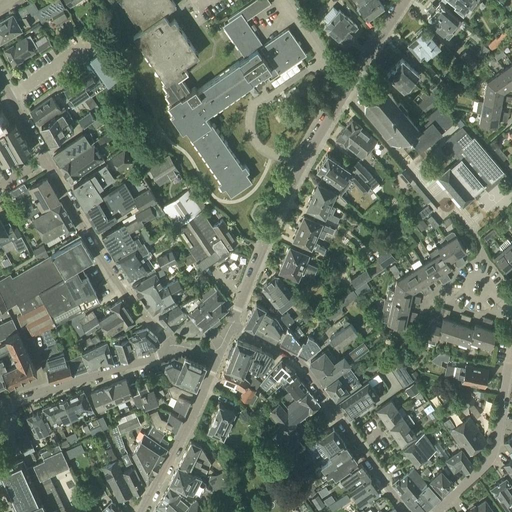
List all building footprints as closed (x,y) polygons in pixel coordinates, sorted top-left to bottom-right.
[(51,15),(62,9),(64,8),(58,0),(54,0),(37,10),(32,2),(12,14),(16,21),(21,18),(25,25),(38,17),(41,22),(51,15)] [(168,92),(184,82),(181,78),(188,73),(183,65),(198,54),(173,19),(171,20),(166,13),(176,6),(171,0),(118,0),(135,23),(138,21),(143,28),(133,35),(166,82),(163,84),(168,92)] [(242,167),(212,123),(211,121),(210,122),(205,115),(206,115),(206,114),(249,85),(253,82),(252,82),(254,81),(257,85),(261,86),(266,83),(261,76),(262,75),(263,76),(265,74),(269,80),(306,54),(288,28),(263,45),(247,22),(246,21),(271,4),(268,0),(254,0),(227,19),(229,22),(222,26),(224,30),(225,29),(243,56),(244,58),(239,62),(238,61),(235,64),(198,90),(195,86),(189,90),(184,82),(168,92),(165,94),(171,102),(168,105),(174,113),(170,115),(182,132),(186,129),(190,136),(189,136),(191,138),(221,181),(218,183),(222,189),(225,187),(230,195),(243,186),(240,182),(249,176),(246,172),(249,170),(245,164),(242,167)] [(375,12),(366,0),(353,0),(367,18),(375,12)] [(366,0),(375,12),(383,6),(378,0),(366,0)] [(478,0),(451,0),(455,4),(454,4),(468,16),(474,9),(471,7),(473,5),(473,6),(478,0)] [(431,11),(427,16),(430,18),(431,17),(438,23),(436,26),(442,31),(439,34),(443,38),(449,31),(447,29),(451,24),(455,28),(462,21),(457,17),(458,17),(439,1),(436,5),(433,2),(428,8),(431,11)] [(62,9),(51,15),(57,25),(68,18),(62,9)] [(357,26),(339,9),(324,26),(343,43),(357,26)] [(16,21),(12,14),(12,13),(0,20),(0,31),(17,22),(16,21)] [(0,41),(21,29),(17,22),(0,31),(0,41)] [(439,45),(424,28),(416,35),(417,36),(407,45),(419,60),(424,55),(426,57),(439,45)] [(8,57),(34,42),(30,35),(13,45),(13,44),(4,50),(8,57)] [(40,53),(53,47),(49,40),(37,47),(40,53)] [(497,46),(493,40),(487,45),(493,52),(498,47),(497,46)] [(37,47),(34,42),(8,57),(13,65),(22,60),(22,59),(35,52),(33,50),(37,47)] [(489,50),(484,45),(476,54),(482,59),(489,50)] [(466,48),(458,56),(470,69),(479,61),(466,48)] [(493,55),(496,60),(504,54),(501,49),(493,55)] [(456,60),(449,51),(445,54),(453,63),(456,60)] [(80,80),(64,90),(74,105),(90,94),(91,97),(108,86),(118,79),(101,53),(90,60),(91,62),(86,65),(87,67),(88,68),(90,71),(90,72),(92,73),(81,81),(80,80)] [(17,65),(23,73),(40,62),(34,54),(17,65)] [(411,80),(418,73),(401,58),(394,66),(411,80)] [(394,66),(386,75),(403,89),(411,80),(394,66)] [(511,81),(504,69),(494,76),(504,91),(510,87),(511,85),(511,81)] [(450,89),(436,74),(431,77),(445,93),(450,89)] [(486,81),(482,102),(500,105),(501,100),(502,94),(503,92),(504,91),(494,76),(487,81),(486,81)] [(427,96),(432,101),(443,92),(436,84),(431,88),(433,91),(427,96)] [(56,99),(64,96),(61,87),(53,90),(56,99)] [(398,144),(400,142),(412,156),(456,121),(441,104),(426,116),(429,118),(418,128),(405,112),(407,111),(399,101),(397,103),(384,87),(380,91),(378,89),(370,96),(372,98),(365,104),(364,112),(390,143),(398,144)] [(39,124),(61,110),(51,96),(30,111),(39,124)] [(432,101),(427,96),(418,104),(422,109),(432,101)] [(95,102),(90,105),(95,112),(92,114),(90,112),(89,112),(77,120),(83,128),(91,122),(103,114),(100,109),(101,109),(95,101),(95,102)] [(478,101),(476,111),(481,112),(498,115),(499,111),(500,105),(482,102),(478,101)] [(47,136),(72,118),(66,110),(41,127),(41,128),(42,128),(47,136)] [(481,112),(479,123),(496,126),(498,120),(497,120),(498,115),(481,112)] [(107,120),(103,114),(91,122),(95,128),(107,120)] [(72,118),(47,136),(51,144),(50,144),(51,145),(73,129),(69,124),(74,121),(72,118)] [(359,140),(369,148),(376,140),(360,126),(360,125),(351,118),(345,126),(361,137),(359,140)] [(455,122),(460,128),(462,127),(464,124),(459,118),(456,121),(455,122)] [(30,150),(15,123),(8,127),(1,131),(14,154),(16,154),(18,157),(30,150)] [(361,137),(345,126),(335,138),(344,145),(345,144),(361,158),(369,148),(359,140),(361,137)] [(483,185),(484,187),(484,186),(487,190),(505,175),(502,171),(503,171),(473,136),(471,138),(462,127),(460,128),(445,141),(449,146),(460,158),(450,167),(449,166),(437,176),(462,205),(474,195),(473,194),(482,186),(483,186),(483,185)] [(14,154),(1,131),(0,131),(0,162),(1,165),(14,158),(12,156),(14,154)] [(59,164),(94,141),(93,141),(90,133),(84,135),(83,133),(65,146),(64,146),(54,153),(56,156),(56,155),(61,162),(59,163),(59,164)] [(74,169),(65,173),(71,182),(104,161),(93,144),(85,149),(91,158),(74,169)] [(498,155),(502,152),(497,146),(494,149),(498,155)] [(74,169),(91,158),(85,149),(60,165),(65,173),(74,169)] [(124,149),(111,158),(120,171),(133,162),(124,149)] [(149,160),(156,156),(153,151),(146,155),(149,160)] [(502,152),(498,155),(503,160),(507,157),(502,152)] [(340,195),(350,182),(351,181),(344,176),(349,169),(327,153),(321,161),(316,169),(328,178),(326,182),(340,195)] [(511,156),(510,154),(503,161),(508,166),(511,162),(511,156)] [(148,167),(159,184),(179,172),(168,155),(148,167)] [(358,160),(351,166),(356,172),(357,172),(364,181),(371,175),(363,166),(358,160)] [(85,208),(108,192),(107,191),(112,187),(109,182),(113,179),(105,166),(73,186),(85,207),(85,208)] [(411,179),(403,170),(398,174),(407,183),(411,179)] [(357,172),(351,177),(363,191),(369,186),(364,181),(357,172)] [(125,182),(131,177),(127,173),(121,178),(125,182)] [(364,181),(369,186),(373,190),(379,184),(371,175),(364,181)] [(13,203),(22,198),(29,209),(21,214),(24,220),(32,215),(31,214),(40,208),(41,209),(59,200),(46,177),(26,188),(23,184),(15,189),(8,193),(13,203)] [(124,182),(108,192),(85,208),(98,230),(110,223),(110,222),(136,204),(139,210),(150,204),(156,200),(143,179),(127,188),(124,182)] [(330,205),(335,193),(318,185),(316,190),(314,190),(312,194),(313,196),(312,197),(330,205)] [(188,190),(187,191),(162,207),(175,227),(175,228),(197,260),(196,261),(201,268),(213,260),(218,261),(229,254),(227,251),(228,250),(227,248),(212,226),(188,190)] [(346,201),(340,195),(337,199),(343,204),(346,201)] [(330,205),(312,197),(312,199),(310,199),(308,203),(309,204),(307,209),(325,217),(337,222),(339,218),(333,215),(336,208),(330,205)] [(75,228),(67,215),(60,202),(52,207),(52,209),(33,220),(45,242),(65,231),(66,233),(75,228)] [(433,212),(437,209),(431,202),(428,205),(433,212)] [(150,204),(139,210),(134,213),(137,218),(125,225),(124,223),(101,236),(114,258),(151,237),(143,223),(145,222),(144,221),(156,215),(150,204)] [(322,223),(304,215),(301,222),(299,222),(298,225),(299,226),(298,228),(316,236),(322,223)] [(434,228),(439,224),(431,215),(426,218),(434,228)] [(425,223),(420,217),(413,222),(419,229),(425,223)] [(448,217),(443,221),(446,226),(452,222),(448,217)] [(0,219),(0,243),(1,245),(11,240),(17,251),(19,251),(26,247),(20,235),(16,236),(12,228),(10,225),(5,228),(0,219)] [(507,222),(504,219),(499,223),(502,227),(507,222)] [(222,220),(212,226),(227,248),(231,246),(232,248),(237,245),(236,243),(237,242),(222,220)] [(15,226),(12,228),(16,236),(20,235),(20,234),(15,226)] [(311,247),(316,236),(298,228),(298,229),(296,229),(295,232),(296,234),(293,240),(311,247)] [(451,232),(444,236),(448,241),(447,242),(456,257),(457,258),(462,265),(465,262),(460,254),(466,251),(456,236),(454,232),(451,232)] [(491,236),(488,232),(482,237),(485,241),(491,236)] [(155,235),(151,237),(114,258),(129,280),(140,274),(132,261),(143,255),(148,251),(146,246),(157,239),(155,235)] [(61,249),(12,277),(10,274),(0,279),(0,292),(7,308),(17,304),(17,305),(33,296),(81,266),(93,259),(79,236),(60,247),(61,249)] [(447,242),(437,247),(447,263),(447,262),(453,259),(456,257),(447,242)] [(511,244),(510,243),(503,249),(511,260),(511,244)] [(43,245),(33,251),(37,258),(47,252),(43,245)] [(286,252),(285,259),(302,266),(307,254),(290,247),(289,248),(287,249),(286,252)] [(437,248),(428,253),(431,258),(446,281),(450,279),(448,275),(445,271),(450,268),(447,262),(447,263),(437,247),(437,248)] [(381,253),(388,265),(396,260),(388,248),(381,253)] [(511,264),(511,260),(503,249),(494,257),(505,270),(511,264)] [(171,251),(157,258),(162,268),(177,261),(171,251)] [(186,266),(196,261),(191,254),(182,258),(186,266)] [(146,259),(143,255),(132,261),(140,274),(153,268),(147,258),(146,259)] [(431,258),(422,264),(432,279),(437,276),(442,284),(446,281),(431,258)] [(302,266),(285,259),(283,263),(281,264),(279,267),(280,269),(280,271),(297,278),(302,266)] [(422,264),(413,270),(423,285),(427,283),(432,279),(422,264)] [(207,275),(212,271),(207,265),(202,268),(207,275)] [(22,314),(17,317),(22,327),(26,325),(33,336),(68,318),(83,310),(99,301),(81,266),(33,296),(17,305),(22,314)] [(366,268),(351,278),(357,287),(372,277),(366,268)] [(413,270),(403,276),(414,291),(419,287),(424,295),(428,293),(424,287),(423,285),(413,270)] [(138,293),(159,280),(155,273),(132,285),(136,291),(138,293)] [(263,285),(262,290),(275,306),(277,304),(282,310),(293,301),(292,299),(296,296),(293,291),(291,293),(278,277),(274,276),(263,285)] [(414,291),(403,276),(396,281),(392,301),(409,305),(410,300),(414,301),(414,303),(419,304),(420,297),(413,296),(411,294),(412,292),(414,291)] [(165,289),(144,302),(152,314),(160,310),(161,311),(176,303),(172,296),(183,290),(178,279),(164,286),(165,289)] [(159,280),(138,293),(139,296),(140,295),(144,302),(165,289),(164,286),(162,287),(159,280)] [(179,306),(182,310),(184,309),(203,331),(206,334),(221,321),(218,318),(228,310),(221,302),(224,299),(213,286),(201,297),(199,294),(179,306)] [(343,294),(339,289),(333,293),(337,298),(343,294)] [(346,299),(349,302),(357,297),(352,290),(347,294),(349,297),(346,299)] [(84,312),(83,310),(68,318),(71,324),(78,334),(79,336),(85,332),(86,333),(100,324),(102,327),(128,310),(120,300),(110,306),(110,305),(109,306),(107,305),(104,308),(103,311),(105,315),(98,319),(92,310),(87,313),(86,311),(84,312)] [(409,305),(392,301),(385,300),(382,310),(415,317),(416,313),(408,311),(409,305)] [(329,320),(342,311),(336,302),(320,313),(324,319),(327,317),(329,320)] [(283,341),(287,333),(281,330),(282,327),(276,317),(266,312),(268,309),(256,303),(250,312),(269,323),(264,334),(279,342),(280,340),(283,341)] [(182,310),(179,306),(166,313),(158,317),(169,330),(177,325),(176,324),(186,316),(182,310)] [(426,336),(424,341),(435,344),(436,339),(446,309),(441,308),(437,321),(431,319),(426,336)] [(415,317),(382,310),(377,309),(376,315),(382,317),(381,321),(404,326),(406,320),(414,322),(415,317)] [(446,309),(436,339),(438,335),(447,338),(453,321),(447,319),(450,311),(446,309)] [(135,321),(128,310),(102,327),(108,336),(123,326),(125,328),(135,321)] [(269,323),(250,312),(244,324),(264,334),(269,323)] [(286,312),(280,318),(286,326),(293,321),(286,312)] [(475,324),(473,328),(474,328),(470,341),(479,344),(488,319),(483,317),(481,326),(475,324)] [(0,339),(5,337),(17,331),(11,319),(0,324),(0,339)] [(488,319),(479,344),(490,348),(495,331),(489,329),(492,321),(488,319)] [(334,345),(335,344),(337,346),(356,332),(350,323),(349,322),(347,321),(343,324),(343,326),(344,327),(330,338),(331,339),(330,340),(329,342),(331,345),(334,345)] [(453,321),(447,338),(458,342),(463,325),(459,323),(453,321)] [(463,325),(458,342),(468,345),(470,341),(474,328),(473,328),(468,326),(463,325)] [(299,327),(292,333),(297,338),(303,333),(299,327)] [(136,331),(136,332),(143,353),(154,349),(158,345),(159,343),(157,338),(146,328),(136,331)] [(42,332),(45,338),(53,335),(50,329),(42,332)] [(283,341),(282,343),(297,351),(298,349),(301,344),(297,338),(293,333),(292,333),(289,329),(287,333),(283,341)] [(143,353),(136,332),(132,334),(131,330),(127,332),(129,338),(127,338),(133,356),(143,353)] [(17,331),(5,337),(7,343),(0,346),(0,372),(2,377),(5,376),(9,384),(36,371),(29,355),(28,356),(17,331)] [(405,338),(413,342),(417,335),(409,331),(405,338)] [(96,335),(91,339),(94,343),(100,341),(96,335)] [(306,357),(320,346),(315,340),(308,335),(305,342),(303,341),(301,344),(298,349),(297,351),(296,352),(297,352),(306,356),(306,357)] [(133,356),(127,338),(115,342),(114,339),(111,340),(114,347),(116,347),(120,360),(133,356)] [(114,347),(111,340),(81,354),(88,370),(118,360),(114,347)] [(236,341),(232,351),(257,361),(261,349),(238,340),(236,341)] [(67,351),(76,345),(73,341),(64,346),(67,351)] [(343,355),(337,360),(317,374),(324,383),(350,364),(349,363),(368,350),(363,342),(344,356),(343,355)] [(88,370),(81,354),(66,361),(63,353),(59,354),(56,345),(44,350),(47,359),(42,360),(40,363),(43,370),(47,369),(51,382),(73,375),(72,373),(75,372),(75,373),(88,370)] [(317,374),(337,360),(327,348),(310,360),(310,364),(317,374)] [(261,349),(257,361),(254,370),(261,373),(274,359),(272,356),(261,349)] [(257,361),(232,351),(225,368),(242,375),(246,366),(254,370),(257,361)] [(431,360),(441,365),(443,352),(441,352),(431,360)] [(196,386),(205,365),(185,356),(184,357),(181,355),(180,358),(178,357),(177,359),(174,358),(172,359),(161,364),(168,378),(187,387),(188,384),(194,387),(195,388),(196,387),(196,386)] [(281,359),(268,373),(260,384),(266,390),(278,377),(284,383),(287,379),(294,372),(295,371),(281,359)] [(392,371),(402,365),(399,359),(388,366),(392,371)] [(392,371),(395,377),(406,370),(402,365),(392,371)] [(455,371),(485,378),(485,376),(487,376),(488,372),(486,371),(487,369),(465,365),(465,368),(459,367),(456,367),(455,371)] [(242,375),(225,368),(220,380),(234,386),(244,392),(240,398),(252,405),(258,396),(254,394),(256,391),(250,387),(247,386),(249,382),(249,381),(242,375)] [(326,386),(335,399),(349,389),(351,392),(361,385),(350,369),(326,386)] [(406,370),(395,377),(399,382),(409,375),(406,370)] [(409,374),(413,379),(419,376),(415,370),(409,374)] [(485,378),(455,371),(454,377),(458,378),(463,379),(462,382),(483,387),(483,385),(485,384),(486,380),(484,379),(485,378)] [(294,372),(287,379),(288,380),(284,384),(295,397),(306,388),(294,372)] [(413,380),(409,375),(399,382),(402,387),(413,380)] [(117,382),(124,399),(133,396),(126,378),(117,382)] [(348,417),(349,418),(350,417),(360,410),(358,407),(366,402),(368,404),(378,397),(379,397),(378,396),(368,382),(368,381),(368,380),(338,402),(338,403),(348,417)] [(136,385),(143,403),(145,407),(158,402),(153,390),(149,391),(145,381),(136,385)] [(117,382),(108,385),(115,403),(124,399),(117,382)] [(407,387),(412,394),(418,390),(413,383),(407,387)] [(189,399),(192,392),(173,384),(167,387),(171,396),(176,398),(173,407),(184,412),(190,399),(189,399)] [(115,403),(108,385),(99,389),(106,406),(115,403)] [(279,403),(274,406),(269,411),(280,424),(270,433),(283,451),(298,439),(307,432),(299,422),(319,404),(312,395),(312,396),(308,391),(306,389),(307,388),(306,388),(295,397),(297,398),(286,407),(281,401),(279,403)] [(106,406),(99,389),(91,392),(98,410),(106,406)] [(83,391),(73,395),(82,415),(87,412),(88,415),(93,413),(83,391)] [(473,404),(475,400),(469,391),(465,391),(460,395),(458,399),(464,407),(468,407),(473,404)] [(274,406),(279,403),(271,394),(266,399),(274,406)] [(82,415),(73,395),(64,399),(72,419),(82,415)] [(72,419),(64,399),(53,403),(60,422),(58,423),(59,424),(60,426),(65,424),(64,422),(72,419)] [(382,418),(397,408),(390,399),(376,409),(382,418)] [(60,422),(53,403),(42,408),(43,410),(53,429),(56,428),(55,425),(59,424),(58,423),(60,422)] [(234,412),(219,404),(207,429),(222,436),(234,412)] [(253,420),(243,407),(237,412),(247,425),(253,420)] [(403,417),(397,408),(382,418),(388,427),(403,417)] [(155,428),(165,433),(173,436),(176,430),(182,417),(170,412),(167,421),(160,418),(157,411),(157,410),(157,409),(148,414),(153,424),(155,428)] [(53,429),(43,410),(34,414),(43,433),(53,429)] [(43,433),(34,414),(27,417),(29,423),(27,424),(33,437),(43,433)] [(408,414),(403,417),(388,427),(395,436),(409,426),(414,423),(408,414)] [(102,416),(97,419),(102,430),(108,427),(102,416)] [(137,417),(116,425),(120,434),(126,431),(125,428),(139,423),(137,417)] [(461,448),(467,456),(487,442),(470,417),(449,431),(461,448)] [(87,424),(82,426),(86,435),(91,433),(87,424)] [(99,424),(93,427),(96,433),(102,430),(99,424)] [(167,448),(165,446),(168,442),(162,437),(165,433),(155,428),(153,424),(147,433),(144,432),(132,453),(147,483),(148,483),(149,482),(162,456),(162,457),(167,448)] [(415,435),(409,426),(395,436),(401,445),(415,435)] [(344,444),(333,428),(312,443),(323,458),(329,454),(344,444)] [(124,446),(119,432),(113,434),(118,448),(124,446)] [(34,449),(27,433),(16,438),(22,451),(23,450),(25,453),(34,449)] [(437,451),(442,447),(438,442),(433,446),(423,433),(403,448),(416,466),(428,456),(435,449),(436,450),(437,451)] [(511,435),(503,442),(508,449),(507,449),(511,455),(511,458),(503,464),(511,476),(511,435)] [(298,439),(283,451),(281,453),(288,461),(305,448),(298,439)] [(62,449),(69,446),(67,440),(59,444),(62,449)] [(191,441),(184,454),(209,466),(211,462),(201,446),(191,441)] [(0,468),(0,479),(14,511),(65,511),(49,476),(69,466),(59,444),(40,452),(44,460),(33,465),(34,466),(27,469),(22,458),(0,468)] [(326,471),(331,467),(330,465),(338,459),(340,461),(351,453),(344,444),(329,454),(331,458),(319,467),(321,471),(325,469),(326,471)] [(77,454),(73,446),(64,451),(67,458),(77,454)] [(112,462),(102,467),(118,501),(132,494),(116,460),(117,460),(111,447),(106,450),(112,462)] [(448,457),(442,447),(437,451),(444,460),(445,459),(454,471),(461,466),(466,472),(473,465),(467,456),(461,448),(448,457)] [(36,449),(29,452),(32,459),(39,456),(36,449)] [(500,459),(507,456),(505,450),(498,453),(500,459)] [(357,462),(351,453),(340,461),(338,459),(330,465),(331,467),(326,471),(325,469),(321,471),(319,467),(314,470),(321,481),(327,477),(327,476),(331,473),(335,478),(357,462)] [(184,454),(177,468),(202,480),(200,477),(200,476),(189,470),(190,468),(204,475),(209,466),(184,454)] [(370,476),(361,464),(340,479),(345,487),(359,477),(362,482),(370,476)] [(420,474),(423,478),(430,471),(427,467),(420,474)] [(135,468),(123,473),(134,495),(145,489),(135,468)] [(202,480),(177,468),(170,481),(191,492),(201,494),(205,484),(202,480)] [(294,479),(302,472),(299,468),(291,474),(294,479)] [(398,478),(392,483),(393,485),(405,499),(417,488),(416,488),(416,486),(417,484),(415,481),(420,477),(412,468),(399,479),(398,478)] [(441,493),(453,483),(448,477),(449,475),(444,468),(442,470),(441,469),(429,479),(441,493)] [(217,474),(223,484),(230,479),(224,470),(217,474)] [(223,484),(217,474),(211,475),(208,480),(215,490),(223,484)] [(303,480),(307,486),(312,483),(315,486),(318,484),(312,475),(303,480)] [(370,476),(362,482),(349,491),(360,506),(378,494),(380,489),(370,476)] [(426,484),(420,477),(415,481),(417,484),(416,486),(416,488),(417,488),(423,496),(424,495),(431,503),(439,496),(427,483),(426,484)] [(303,480),(302,478),(297,481),(302,489),(307,486),(303,480)] [(511,511),(511,487),(510,489),(508,486),(510,484),(505,478),(490,489),(495,495),(497,493),(500,497),(497,498),(507,511),(511,511)] [(226,483),(221,486),(225,492),(230,489),(226,483)] [(312,483),(307,486),(302,489),(308,497),(315,492),(313,489),(315,488),(315,486),(312,483)] [(175,511),(199,511),(202,511),(196,500),(190,504),(178,494),(178,492),(169,487),(164,495),(179,505),(175,511)] [(325,487),(318,491),(322,497),(329,492),(325,487)] [(423,496),(417,488),(405,499),(416,511),(421,511),(431,503),(424,495),(423,496)] [(335,501),(339,507),(349,500),(345,494),(335,501)] [(179,505),(164,495),(158,505),(166,511),(167,511),(175,511),(179,505)] [(318,495),(309,501),(315,510),(324,504),(318,495)] [(329,497),(323,501),(327,507),(333,503),(329,497)] [(492,511),(485,500),(467,511),(492,511)] [(111,501),(102,509),(104,511),(122,511),(112,501),(111,501)]
